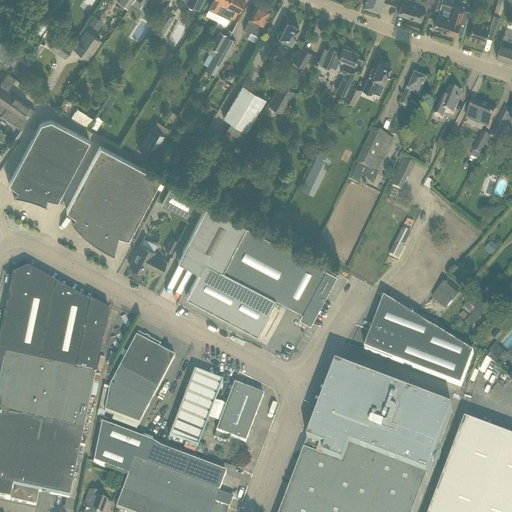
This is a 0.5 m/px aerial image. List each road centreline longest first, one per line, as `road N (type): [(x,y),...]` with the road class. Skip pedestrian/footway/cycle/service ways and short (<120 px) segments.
road 1 (unclassified): [(298,389),(0,232)]
road 2 (residential): [(511,78),(307,0)]
road 3 (unclassified): [(251,511),(298,389)]
